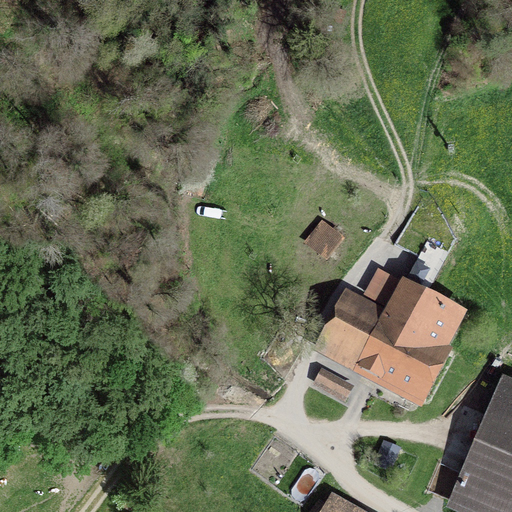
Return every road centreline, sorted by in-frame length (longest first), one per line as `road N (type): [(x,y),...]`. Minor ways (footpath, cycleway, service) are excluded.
road 1 (track): [(87,511),(155,426),(221,411),(284,420)]
road 2 (track): [(359,0),(361,62),(409,176)]
road 3 (track): [(0,415),(31,424),(155,426)]
road 4 (unclassified): [(405,511),(284,420)]
